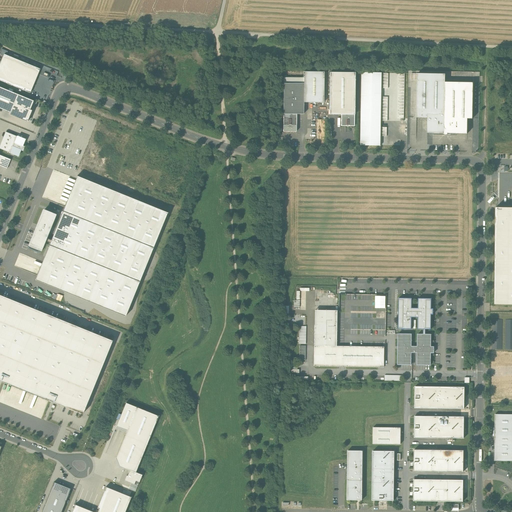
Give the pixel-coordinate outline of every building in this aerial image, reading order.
[(40,69),(4,54),(0,63),(0,81),(30,93),(40,69)] [(324,72),(304,72),(304,78),(284,78),(283,114),(296,114),(303,114),(303,103),(323,103),(324,72)] [(355,73),(330,73),(329,115),(341,115),(354,115),(355,73)] [(382,73),(361,73),(360,145),(380,146),(382,73)] [(445,74),(417,74),(417,80),(416,118),(428,118),(427,133),(444,133),(445,82),(445,74)] [(473,83),(445,82),(444,133),(444,134),(445,135),(447,135),(448,134),(448,133),(467,134),(467,119),(472,119),(473,83)] [(34,101),(0,87),(0,109),(10,113),(9,115),(27,122),(32,111),(30,110),(34,101)] [(296,114),(283,114),(283,132),(296,132),(296,114)] [(354,115),(341,115),(341,126),(354,126),(354,115)] [(17,137),(6,132),(0,146),(0,148),(10,153),(17,137)] [(22,146),(25,140),(17,137),(10,153),(18,156),(21,150),(23,151),(24,147),(22,146)] [(11,160),(0,155),(0,166),(7,169),(11,160)] [(49,246),(35,280),(125,317),(139,282),(140,282),(139,282),(153,248),(153,249),(154,248),(153,248),(167,213),(168,214),(168,213),(77,176),(77,177),(63,211),(62,212),(63,212),(51,240),(46,238),(55,215),(43,211),(37,225),(39,226),(37,230),(36,229),(28,249),(40,253),(45,241),(50,243),(49,245),(49,246)] [(511,207),(496,208),(494,305),(511,304),(511,207)] [(361,302),(386,302),(387,294),(357,294),(357,298),(357,302),(361,302)] [(112,341),(0,295),(0,380),(82,414),(112,341)] [(431,334),(425,334),(425,329),(431,330),(431,315),(433,315),(433,309),(431,309),(431,299),(418,298),(418,308),(412,308),(412,298),(399,298),(398,329),(411,329),(412,317),(418,318),(418,329),(423,329),(423,334),(418,334),(417,347),(411,347),(411,334),(398,334),(398,365),(411,365),(411,353),(417,353),(417,365),(430,365),(431,353),(434,353),(434,347),(431,347),(431,334)] [(337,310),(315,310),(314,346),(336,346),(337,310)] [(336,346),(314,346),(314,366),(384,367),(384,347),(336,346)] [(511,383),(493,384),(493,399),(511,398),(511,383)] [(464,387),(415,387),(415,408),(464,409),(464,387)] [(44,414),(48,401),(36,398),(35,401),(37,402),(35,407),(43,409),(42,412),(40,411),(39,412),(44,414)] [(158,416),(126,403),(116,426),(127,430),(116,458),(119,466),(130,470),(135,473),(158,416)] [(511,414),(495,414),(494,461),(511,461),(511,414)] [(464,417),(414,416),(414,438),(464,438),(464,417)] [(401,428),(373,427),(373,444),(400,444),(401,428)] [(463,450),(414,450),(414,471),(463,472),(463,450)] [(363,451),(348,451),(347,480),(362,480),(363,451)] [(394,451),(373,451),(372,500),(394,501),(394,451)] [(135,473),(130,470),(127,476),(127,475),(125,480),(130,483),(129,486),(136,489),(142,476),(135,473)] [(463,480),(414,479),(413,501),(463,502),(463,480)] [(362,480),(347,480),(347,500),(362,500),(362,480)] [(61,511),(71,489),(54,482),(41,511),(61,511)] [(71,511),(124,511),(131,497),(105,487),(97,508),(99,509),(97,511),(93,511),(75,505),(71,511)]
